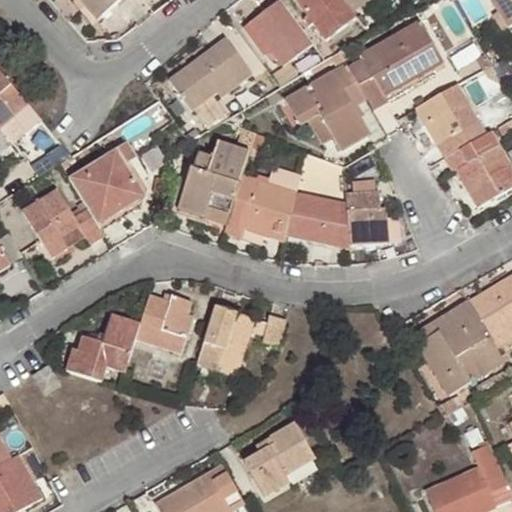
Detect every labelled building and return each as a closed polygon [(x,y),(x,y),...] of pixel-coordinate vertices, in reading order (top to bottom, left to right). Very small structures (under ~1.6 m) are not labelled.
[(121,0),(78,0),(97,21),(121,0)] [(295,0),(326,40),(355,17),(352,12),(342,0),(295,0)] [(342,0),(352,12),(363,4),(360,0),(342,0)] [(511,0),(490,0),(508,29),(511,26),(511,0)] [(283,68),(313,45),(280,2),(251,24),(271,52),(283,68)] [(367,100),(374,112),(388,104),(385,98),(422,75),(412,57),(432,45),(419,23),(361,57),(363,62),(350,69),(367,100)] [(264,57),(271,52),(251,24),(244,29),(264,57)] [(191,111),(214,94),(233,80),(237,86),(252,75),(225,40),(169,81),(191,111)] [(412,57),(422,75),(442,64),(432,45),(412,57)] [(354,108),(367,100),(350,69),(347,65),(287,102),(301,127),(309,122),(320,116),(335,141),(341,152),(370,135),(354,108)] [(0,72),(0,94),(11,85),(0,72)] [(233,80),(214,94),(218,100),(237,86),(233,80)] [(486,136),(457,84),(422,104),(444,141),(436,145),(444,160),(486,136)] [(0,100),(13,117),(27,104),(11,85),(0,94),(0,100)] [(0,127),(13,117),(0,100),(0,127)] [(133,141),(170,115),(160,101),(123,127),(133,141)] [(444,141),(422,104),(415,109),(436,145),(444,141)] [(320,116),(309,122),(323,147),(335,141),(320,116)] [(511,172),(490,134),(486,136),(444,160),(452,174),(455,173),(464,168),(476,191),(467,195),(475,210),(511,188),(511,172)] [(242,176),(249,153),(216,144),(212,159),(197,154),(193,171),(190,171),(178,210),(204,218),(206,212),(229,219),(242,176)] [(88,209),(98,227),(144,199),(115,150),(68,178),(88,209)] [(455,173),(467,195),(476,191),(464,168),(455,173)] [(295,195),(242,176),(229,219),(227,226),(245,231),(246,228),(265,233),(263,239),(286,246),(288,233),(295,195)] [(354,196),(345,197),(346,205),(350,248),(389,244),(386,210),(380,211),(379,195),(375,195),(374,184),(354,185),(354,196)] [(90,246),(105,237),(98,227),(88,209),(74,218),(57,190),(22,212),(52,260),(68,251),(61,240),(80,229),(86,239),(90,246)] [(307,243),(350,253),(350,248),(346,205),(295,195),(288,233),(308,239),(307,243)] [(245,231),(227,226),(224,235),(261,246),(263,239),(265,233),(246,228),(245,231)] [(68,251),(86,239),(80,229),(61,240),(68,251)] [(0,239),(0,250),(10,267),(24,258),(9,234),(0,239)] [(0,273),(10,267),(0,250),(0,273)] [(511,278),(469,305),(490,340),(511,327),(511,278)] [(150,297),(140,326),(136,340),(183,356),(188,341),(180,339),(188,316),(193,303),(173,296),(170,303),(150,297)] [(447,397),(504,363),(490,340),(469,305),(468,303),(451,314),(457,324),(417,347),(447,397)] [(215,309),(197,366),(235,379),(254,321),(215,309)] [(457,324),(451,314),(411,338),(417,347),(457,324)] [(72,351),(65,373),(102,383),(106,370),(125,375),(136,340),(140,326),(112,316),(103,344),(83,339),(78,353),(72,351)] [(195,318),(188,316),(180,339),(188,341),(195,318)] [(262,345),(279,349),(285,324),(269,319),(262,345)] [(49,368),(34,377),(44,396),(60,386),(49,368)] [(275,447),(259,455),(245,463),(265,498),(319,468),(295,426),(270,440),(275,447)] [(255,449),(259,455),(275,447),(270,440),(255,449)] [(0,466),(11,461),(0,441),(0,466)] [(433,511),(487,511),(494,509),(488,495),(508,487),(489,447),(473,454),(480,470),(425,493),(433,511)] [(11,461),(0,466),(0,511),(20,511),(42,499),(18,457),(11,461)] [(233,511),(245,505),(222,466),(154,506),(158,511),(233,511)] [(494,509),(511,500),(511,496),(508,487),(488,495),(494,509)]
